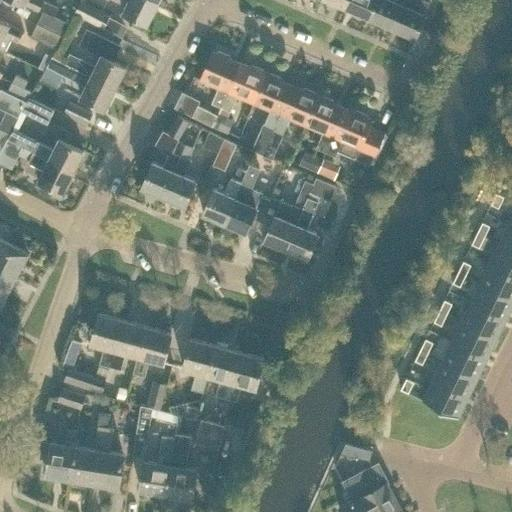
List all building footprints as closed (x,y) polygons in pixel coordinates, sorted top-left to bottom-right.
[(15,0),(23,4),(24,3),(42,12),(36,23),(62,36),(68,23),(54,15),(58,7),(43,0),(15,0)] [(81,0),(74,13),(103,28),(110,15),(81,0)] [(127,0),(122,10),(147,23),(157,2),(153,0),(127,0)] [(346,0),(344,6),(367,16),(374,0),(346,0)] [(374,0),(367,16),(390,26),(401,0),(374,0)] [(401,0),(390,26),(414,37),(424,13),(430,1),(428,0),(401,0)] [(8,24),(8,23),(0,19),(0,49),(4,51),(10,39),(17,43),(18,41),(22,31),(8,24)] [(36,23),(31,36),(56,48),(62,36),(36,23)] [(69,52),(65,61),(115,87),(125,67),(113,61),(121,44),(86,28),(79,43),(101,55),(96,65),(69,52)] [(210,103),(219,107),(238,62),(228,57),(229,55),(218,50),(217,53),(213,51),(200,81),(217,88),(210,103)] [(86,85),(80,97),(104,109),(115,87),(65,61),(64,62),(52,55),(44,71),(57,78),(60,72),(86,85)] [(217,114),(216,114),(211,125),(212,125),(228,133),(234,119),(226,116),(228,111),(235,95),(252,103),(265,73),(262,72),(263,70),(252,65),(251,67),(238,62),(219,107),(220,107),(218,112),(217,114)] [(12,81),(7,91),(26,101),(29,97),(28,97),(31,91),(24,88),(28,80),(16,73),(12,81)] [(269,75),(265,73),(252,103),(269,110),(263,125),(253,150),(261,154),(291,85),(280,80),(281,78),(270,73),(269,75)] [(271,158),(273,152),(288,118),(305,125),(318,96),(314,95),(315,93),(304,88),(303,90),(291,85),(261,154),(271,158)] [(0,107),(17,116),(20,110),(21,111),(26,101),(7,91),(0,88),(0,89),(0,107)] [(322,98),(318,96),(305,125),(322,133),(316,148),(325,152),(344,107),(333,103),(334,101),(323,96),(322,98)] [(29,97),(26,101),(21,111),(47,123),(54,109),(29,97)] [(93,112),(69,100),(63,113),(86,125),(93,112)] [(211,125),(216,114),(198,104),(192,115),(211,125)] [(366,117),(367,116),(356,111),(355,113),(344,107),(325,152),(334,155),(337,149),(369,163),(383,132),(367,126),(371,119),(366,117)] [(169,131),(177,136),(187,119),(178,115),(169,131)] [(12,128),(9,134),(7,138),(73,171),(83,150),(59,138),(53,149),(38,141),(12,129),(12,128)] [(0,151),(7,138),(9,134),(2,130),(0,129),(0,151)] [(162,195),(173,169),(185,141),(163,129),(154,144),(170,151),(163,165),(152,161),(141,186),(162,195)] [(209,130),(202,145),(216,152),(222,137),(209,130)] [(236,143),(222,137),(216,152),(218,152),(212,164),(225,169),(236,143)] [(62,192),(73,171),(7,138),(0,151),(0,162),(12,168),(19,153),(30,159),(29,162),(43,169),(38,180),(46,184),(44,189),(59,197),(62,192)] [(194,146),(185,141),(173,169),(162,195),(184,204),(194,179),(184,174),(190,158),(189,157),(194,146)] [(305,150),(299,163),(316,171),(322,157),(305,150)] [(323,158),(322,157),(316,171),(317,171),(334,179),(340,165),(323,158)] [(269,198),(261,195),(262,192),(251,188),(259,167),(249,163),(246,170),(245,169),(223,221),(245,231),(252,216),(260,220),(269,198)] [(238,166),(233,177),(230,176),(224,192),(213,187),(202,213),(223,221),(245,169),(238,166)] [(312,183),(284,248),(306,257),(317,233),(306,228),(318,201),(314,200),(316,195),(330,200),(336,185),(316,177),(313,183),(312,183)] [(276,197),(280,190),(274,187),(269,198),(260,220),(269,224),(263,239),(284,248),(312,182),(305,179),(294,205),(292,203),(281,200),(276,197)] [(495,192),(490,203),(497,207),(503,196),(495,192)] [(481,221),(476,232),(483,235),(488,225),(481,221)] [(511,225),(507,223),(497,242),(511,249),(511,225)] [(476,232),(471,243),(478,246),(483,235),(476,232)] [(27,252),(0,237),(0,265),(16,273),(21,263),(23,263),(27,256),(26,253),(27,252)] [(511,249),(497,242),(488,262),(511,273),(511,249)] [(462,260),(457,271),(464,274),(470,263),(462,260)] [(511,273),(488,262),(478,281),(511,297),(511,273)] [(0,292),(4,295),(16,273),(0,265),(0,292)] [(457,271),(452,282),(459,285),(464,274),(457,271)] [(511,297),(478,281),(469,300),(505,318),(511,303),(511,297)] [(443,299),(438,310),(445,313),(451,302),(443,299)] [(469,300),(459,320),(495,337),(505,318),(469,300)] [(438,310),(433,320),(440,324),(445,313),(438,310)] [(98,312),(90,342),(104,346),(99,363),(109,366),(110,366),(122,319),(98,312)] [(146,325),(122,319),(110,366),(121,369),(126,352),(138,355),(146,325)] [(459,320),(450,339),(486,357),(495,337),(459,320)] [(162,362),(170,332),(146,325),(138,355),(133,373),(144,375),(149,358),(162,362)] [(202,391),(207,374),(215,344),(190,337),(182,367),(197,371),(192,388),(202,391)] [(424,338),(419,348),(426,352),(432,341),(424,338)] [(72,367),(78,353),(81,343),(71,339),(70,343),(62,363),(72,367)] [(450,339),(440,359),(476,376),(486,357),(450,339)] [(238,351),(215,344),(207,374),(221,377),(216,395),(226,397),(238,351)] [(419,348),(414,359),(421,363),(426,352),(419,348)] [(238,351),(226,397),(236,400),(241,383),(254,387),(251,396),(262,399),(273,375),(259,372),(263,357),(238,351)] [(440,359),(431,378),(467,396),(476,376),(440,359)] [(68,366),(64,379),(87,387),(101,392),(105,378),(96,375),(72,367),(68,366)] [(405,377),(400,388),(407,392),(412,381),(405,377)] [(431,378),(421,398),(457,416),(467,396),(431,378)] [(147,403),(161,406),(167,383),(153,379),(147,403)] [(119,386),(116,398),(126,400),(129,388),(119,386)] [(84,395),(62,388),(58,400),(80,407),(84,395)] [(195,418),(198,407),(187,404),(184,415),(195,418)] [(132,454),(144,456),(148,432),(152,407),(140,405),(136,430),(132,454)] [(100,413),(98,425),(108,427),(110,414),(100,413)] [(201,419),(198,431),(217,436),(221,437),(224,425),(201,419)] [(101,440),(99,449),(94,481),(102,482),(104,486),(113,487),(115,484),(118,485),(123,453),(112,451),(115,428),(108,427),(98,425),(96,439),(101,440)] [(74,445),(76,445),(78,429),(67,427),(65,444),(41,440),(37,460),(48,462),(46,473),(48,477),(57,478),(59,475),(69,477),(74,445)] [(221,437),(217,436),(198,431),(195,442),(218,448),(221,437)] [(174,437),(172,436),(163,492),(176,494),(176,498),(187,499),(188,496),(191,496),(195,468),(185,467),(190,435),(174,433),(174,437)] [(153,490),(163,492),(172,436),(161,435),(157,463),(143,461),(138,488),(142,488),(141,492),(153,494),(153,490)] [(368,461),(368,460),(371,450),(345,443),(340,453),(368,461)] [(99,449),(76,445),(74,445),(69,477),(71,481),(80,482),(83,479),(94,481),(99,449)] [(352,500),(338,507),(340,511),(401,511),(387,483),(377,463),(372,465),(365,469),(342,481),(352,500)]
